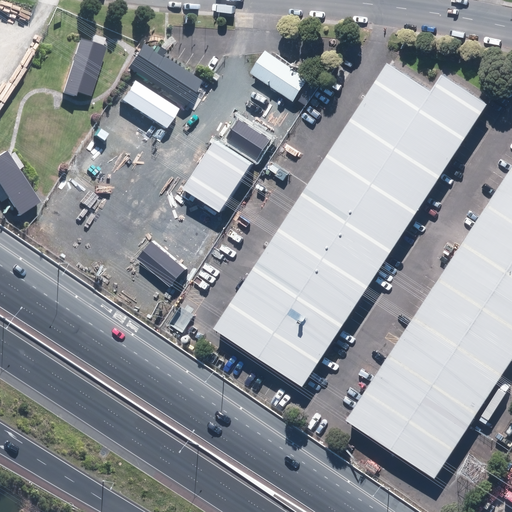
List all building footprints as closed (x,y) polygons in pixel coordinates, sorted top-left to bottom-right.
[(79,92),(91,96),(107,47),(81,39),(63,93),(77,97),(79,92)] [(313,77),(270,48),(254,72),(297,100),(313,77)] [(379,84),(425,114),(440,90),(394,61),(379,84)] [(152,66),(142,83),(183,108),(193,91),(152,66)] [(440,90),(425,114),(471,144),(497,104),(450,75),(440,90)] [(363,108),(409,138),(425,114),(379,84),(363,108)] [(340,144),(386,174),(409,138),(363,108),(340,144)] [(455,168),(471,144),(425,114),(409,138),(455,168)] [(258,161),(222,136),(191,183),(227,207),(258,161)] [(386,174),(432,204),(455,168),(409,138),(386,174)] [(315,181),(362,211),(386,174),(340,144),(315,181)] [(10,155),(7,150),(0,154),(0,195),(3,200),(10,195),(22,214),(41,201),(10,155)] [(362,211),(408,241),(432,204),(386,174),(362,211)] [(511,177),(495,203),(511,214),(511,177)] [(290,220),(336,250),(362,211),(315,181),(290,220)] [(511,214),(495,203),(471,240),(511,266),(511,214)] [(336,250),(382,280),(408,241),(362,211),(336,250)] [(290,220),(267,255),(313,285),(336,250),(290,220)] [(511,272),(511,266),(471,240),(445,279),(489,307),(511,272)] [(131,246),(115,270),(163,302),(179,278),(131,246)] [(336,250),(313,285),(359,315),(382,280),(336,250)] [(281,317),(289,322),(313,285),(267,255),(242,291),(281,317)] [(511,272),(489,307),(511,321),(511,272)] [(489,307),(445,279),(421,316),(465,344),(489,307)] [(289,322),(334,352),(359,315),(313,285),(289,322)] [(281,317),(242,291),(219,327),(265,357),(289,322),(281,317)] [(511,365),(511,321),(489,307),(465,344),(508,372),(511,365)] [(465,344),(421,316),(397,353),(441,381),(465,344)] [(334,352),(289,322),(265,357),(311,387),(334,352)] [(508,372),(465,344),(441,381),(484,409),(508,372)] [(441,381),(397,353),(374,387),(418,416),(441,381)] [(484,409),(441,381),(418,416),(461,444),(484,409)] [(418,416),(374,387),(356,416),(399,445),(418,416)] [(461,444),(418,416),(399,445),(442,472),(461,444)]
